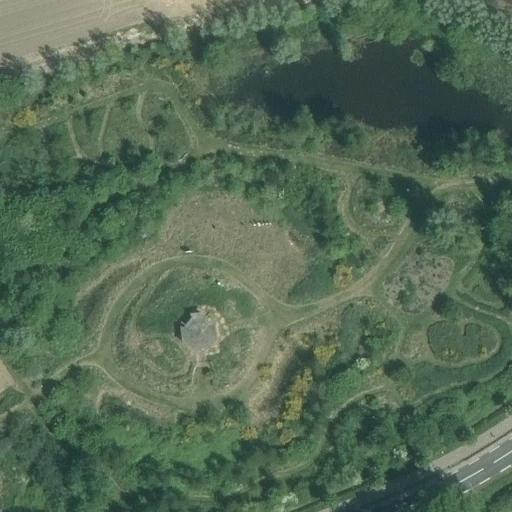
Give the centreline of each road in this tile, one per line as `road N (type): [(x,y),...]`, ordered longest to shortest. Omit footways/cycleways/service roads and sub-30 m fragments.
road 1 (track): [(511,182),(435,194),(416,208),(364,283),(303,312),(278,313),(210,266),(176,262),(143,274),(116,300),(103,333),(105,362),(120,379),(182,403),(214,404),(240,393),(258,370)]
road 2 (tertiary): [(388,511),(457,484),(511,449)]
